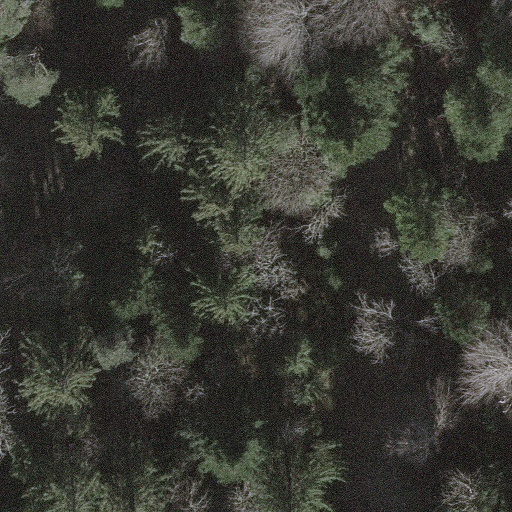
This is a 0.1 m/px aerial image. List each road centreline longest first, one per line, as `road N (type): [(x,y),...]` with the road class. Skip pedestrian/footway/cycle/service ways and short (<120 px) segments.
road 1 (track): [(420,0),(436,17),(423,183),(364,511)]
road 2 (track): [(155,0),(129,101),(0,253)]
